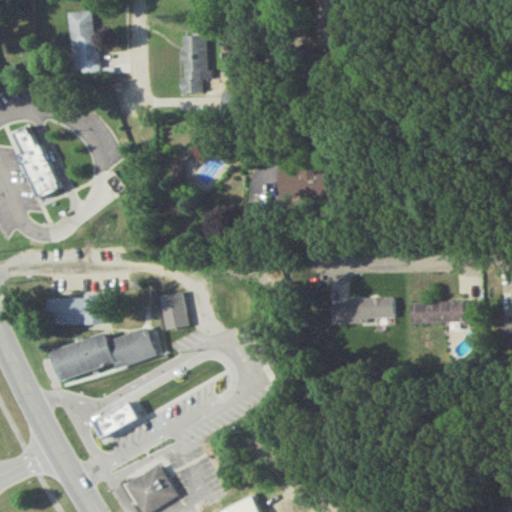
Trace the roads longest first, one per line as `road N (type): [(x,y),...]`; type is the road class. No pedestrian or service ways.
road 1 (primary): [(92,511),(56,457),(0,333)]
road 2 (residential): [(321,265),(511,257)]
